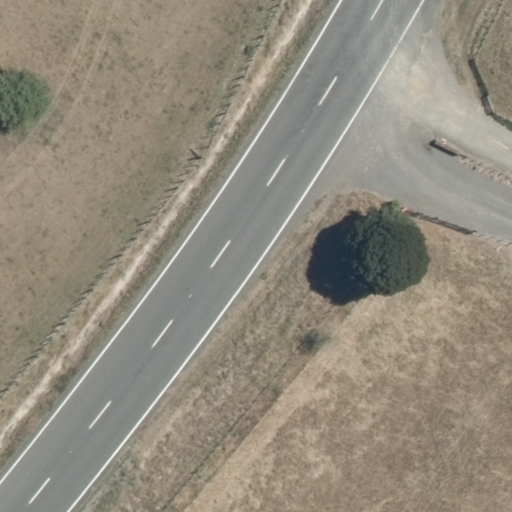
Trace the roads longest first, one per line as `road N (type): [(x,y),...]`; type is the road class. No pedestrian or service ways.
road 1 (secondary): [(25,511),(272,186),(385,0)]
road 2 (track): [(347,66),(511,138)]
